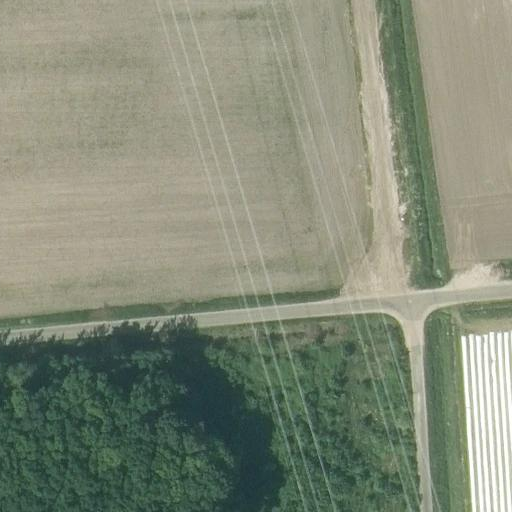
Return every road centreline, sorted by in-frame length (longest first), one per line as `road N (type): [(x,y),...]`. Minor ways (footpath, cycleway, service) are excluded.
road 1 (unclassified): [(0,338),(413,301)]
road 2 (unclassified): [(425,511),(413,301)]
